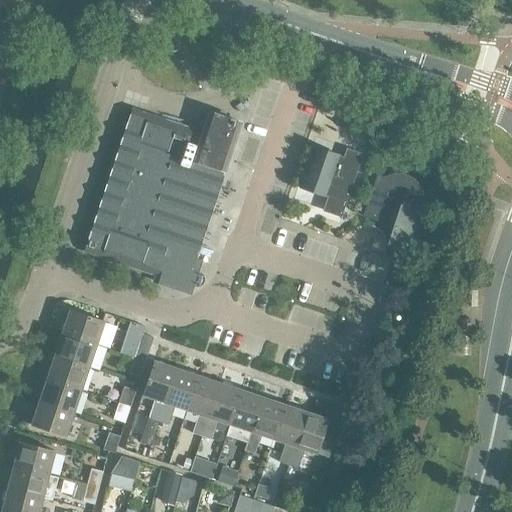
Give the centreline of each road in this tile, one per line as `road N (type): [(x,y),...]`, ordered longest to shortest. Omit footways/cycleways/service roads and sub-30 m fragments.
road 1 (residential): [(290,91),(238,246),(207,308),(178,318),(45,274)]
road 2 (residential): [(511,108),(284,25)]
road 3 (residential): [(284,25),(249,80),(216,98),(190,100),(109,81)]
road 4 (residential): [(45,274),(109,81)]
road 5 (primary): [(473,511),(509,359)]
